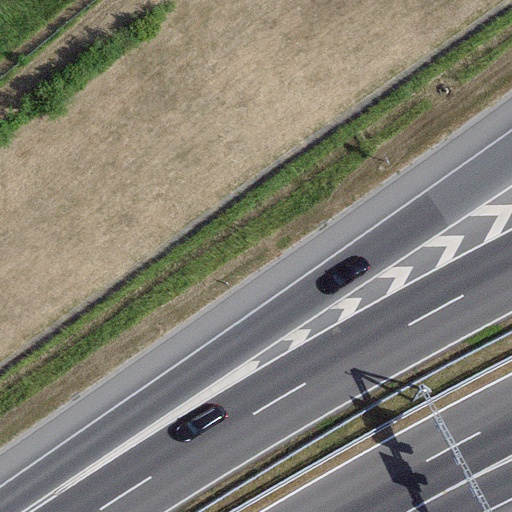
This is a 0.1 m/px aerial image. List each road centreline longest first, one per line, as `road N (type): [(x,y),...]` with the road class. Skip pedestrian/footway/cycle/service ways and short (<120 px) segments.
road 1 (motorway): [(511,162),(64,511)]
road 2 (motorway): [(511,271),(253,414),(97,511)]
road 3 (motorway): [(337,511),(511,416)]
